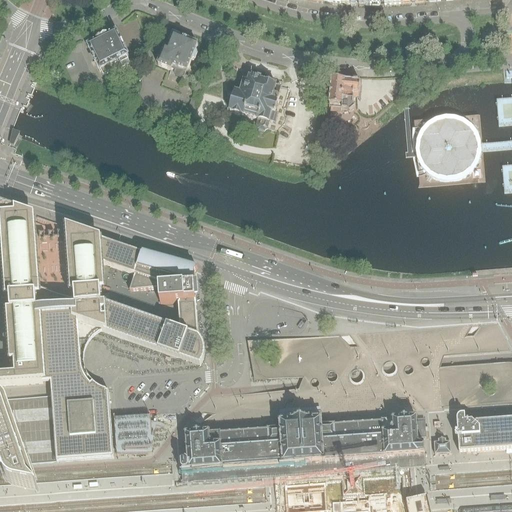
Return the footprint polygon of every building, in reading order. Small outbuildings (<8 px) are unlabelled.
[(120,76),(125,74),(122,69),(129,65),(126,59),(129,58),(117,34),(107,38),(108,38),(108,37),(109,36),(110,34),(110,33),(110,32),(109,31),(106,32),(107,33),(107,34),(106,34),(106,35),(105,36),(105,35),(100,38),(120,76)] [(186,73),(198,46),(189,43),(189,42),(188,42),(191,37),(185,34),(183,40),(182,40),(173,36),(173,37),(170,36),(158,66),(171,72),(173,68),(186,73)] [(97,43),(88,48),(100,73),(101,73),(104,78),(114,73),(117,78),(120,76),(100,38),(96,40),(95,40),(94,40),(93,40),(93,39),(90,40),(90,41),(91,41),(91,42),(92,43),(93,43),(94,43),(95,43),(96,43),(97,43)] [(267,130),(269,124),(269,123),(275,125),(278,114),(275,114),(278,103),(277,103),(278,97),(273,96),(276,86),(260,82),(261,79),(251,77),(250,79),(249,79),(247,83),(243,82),(238,97),(234,96),(233,98),(230,109),(229,113),(258,121),(256,127),(257,127),(258,129),(258,131),(264,132),(264,131),(267,130)] [(331,81),(330,91),(329,109),(330,109),(330,114),(340,115),(341,110),(342,110),(341,110),(347,111),(349,114),(355,109),(353,106),(354,94),(359,95),(360,83),(348,82),(331,81)] [(511,99),(496,100),(498,127),(511,125),(511,142),(480,145),(478,117),(414,122),(419,186),(483,181),(481,152),(511,149),(511,166),(502,168),(504,194),(511,193),(511,99)] [(196,108),(190,105),(187,112),(193,115),(196,108)] [(14,147),(15,144),(20,136),(18,136),(13,133),(12,138),(11,142),(9,145),(14,147)] [(0,462),(6,480),(7,482),(8,483),(9,484),(10,485),(11,486),(12,487),(14,488),(15,489),(17,489),(35,492),(36,492),(37,493),(37,494),(38,494),(39,494),(28,465),(23,449),(21,442),(12,416),(8,408),(8,407),(7,405),(6,404),(5,403),(4,402),(3,401),(1,400),(0,400),(0,387),(52,384),(52,392),(54,414),(55,447),(56,464),(114,459),(114,458),(109,396),(109,392),(107,392),(105,391),(103,391),(101,390),(99,389),(98,388),(96,387),(94,385),(93,384),(91,382),(90,381),(89,379),(88,377),(87,375),(86,373),(85,371),(85,369),(84,367),(84,364),(84,362),(84,360),(84,358),(85,356),(85,354),(86,352),(87,350),(88,348),(89,346),(90,344),(92,342),(93,341),(95,339),(96,338),(98,337),(100,336),(102,335),(101,333),(108,335),(173,358),(175,358),(176,358),(178,359),(180,359),(182,358),(183,358),(185,358),(187,357),(188,356),(190,355),(191,354),(192,353),(194,352),(195,351),(196,349),(196,348),(197,346),(198,344),(198,343),(198,341),(198,340),(198,339),(196,312),(179,313),(180,332),(102,305),(99,264),(135,276),(142,254),(81,233),(82,240),(71,241),(75,302),(36,289),(31,215),(15,210),(15,216),(4,216),(6,233),(15,372),(16,378),(0,379),(0,462)] [(178,305),(178,307),(196,306),(194,280),(193,272),(142,254),(135,276),(130,292),(159,290),(160,305),(179,304),(179,305),(178,305)] [(511,382),(511,364),(495,364),(494,370),(502,371),(502,376),(505,376),(505,382),(511,382)] [(457,423),(458,442),(459,454),(461,454),(474,453),(477,453),(511,450),(511,416),(466,420),(465,420),(465,417),(464,417),(463,417),(462,417),(461,417),(460,418),(459,418),(459,419),(458,419),(458,420),(457,421),(457,422),(457,423)] [(353,435),(336,436),(335,427),(334,426),(333,426),(332,426),(324,427),(323,427),(322,427),(322,423),(322,421),(321,421),(320,421),(310,422),(310,421),(309,421),(309,422),(307,422),(307,423),(303,423),(303,422),(302,422),(302,423),(301,423),(299,423),(299,422),(298,422),(298,423),(294,424),(294,423),(292,423),(291,423),(281,424),(280,424),(279,424),(279,426),(280,426),(280,430),(279,430),(278,430),(275,430),(274,430),(270,431),(268,431),(268,432),(267,431),(267,432),(267,433),(268,433),(268,435),(268,439),(268,442),(267,442),(265,442),(265,443),(261,443),(260,443),(259,443),(259,442),(258,443),(256,443),(252,444),(252,443),(250,444),(250,443),(249,443),(248,443),(248,444),(247,444),(243,444),(241,444),(239,444),(237,444),(237,445),(233,445),(232,445),(231,445),(231,444),(230,445),(229,445),(225,446),(225,445),(224,445),(224,446),(221,446),(221,443),(220,443),(220,439),(221,439),(220,436),(221,436),(221,435),(220,435),(220,434),(219,434),(218,434),(214,434),(212,435),(211,435),(210,435),(210,434),(209,434),(208,434),(201,434),(194,435),(187,435),(186,435),(186,436),(185,436),(185,437),(186,437),(186,448),(186,450),(187,450),(187,461),(187,462),(182,463),(182,465),(182,470),(183,471),(183,472),(182,472),(182,473),(188,472),(188,473),(190,473),(192,472),(195,472),(198,472),(198,471),(202,471),(202,472),(205,472),(205,471),(208,471),(210,471),(211,471),(212,471),(214,471),(215,470),(215,471),(216,471),(216,470),(218,470),(218,471),(218,470),(220,470),(221,470),(221,471),(222,470),(223,470),(226,470),(228,470),(232,469),(232,470),(233,470),(233,469),(234,469),(237,469),(239,469),(242,468),(242,469),(244,469),(244,468),(248,468),(250,468),(253,468),(254,468),(255,468),(256,468),(256,467),(260,467),(260,468),(263,467),(267,467),(268,467),(269,467),(270,467),(271,467),(271,466),(274,466),(274,467),(277,466),(281,466),(283,466),(283,467),(284,467),(284,466),(285,466),(289,466),(290,466),(289,465),(293,465),(293,466),(294,466),(295,466),(295,465),(300,465),(301,465),(302,465),(305,465),(305,464),(307,464),(307,465),(312,464),(312,465),(313,465),(313,464),(314,464),(318,463),(318,464),(318,463),(322,463),(322,464),(323,463),(323,464),(324,464),(324,463),(325,463),(324,463),(325,463),(326,463),(329,462),(329,463),(332,462),(335,462),(336,462),(338,462),(339,462),(338,462),(342,461),(342,462),(345,462),(344,461),(348,461),(351,461),(354,461),(355,461),(356,461),(357,461),(358,461),(358,460),(363,460),(364,460),(366,460),(367,460),(373,459),(373,460),(374,460),(374,459),(376,459),(377,459),(382,459),(383,459),(385,459),(386,459),(386,458),(389,458),(391,458),(394,458),(395,458),(397,458),(396,458),(398,458),(398,457),(402,457),(405,457),(409,456),(409,457),(412,457),(412,456),(416,456),(417,456),(417,457),(419,456),(425,455),(424,455),(424,453),(425,453),(424,448),(424,446),(424,445),(423,445),(423,443),(423,442),(418,442),(417,433),(418,433),(418,432),(417,432),(417,430),(417,427),(417,426),(416,423),(417,423),(417,421),(417,419),(416,419),(415,419),(413,419),(408,420),(408,419),(401,420),(400,420),(399,420),(394,421),(393,421),(392,421),(392,422),(390,422),(384,422),(384,423),(383,423),(383,422),(382,423),(382,424),(382,423),(382,433),(353,435)] [(382,423),(335,427),(336,436),(353,435),(382,433),(382,423)] [(267,432),(221,436),(220,436),(221,439),(220,439),(220,443),(221,443),(221,446),(224,446),(224,445),(225,445),(225,446),(229,445),(230,445),(231,444),(231,445),(232,445),(233,445),(237,445),(237,444),(239,444),(241,444),(243,444),(247,444),(248,444),(248,443),(249,443),(250,443),(250,444),(252,443),(252,444),(256,443),(258,443),(259,442),(259,443),(260,443),(261,443),(265,443),(265,442),(267,442),(268,442),(268,439),(268,435),(268,433),(267,433),(267,432)] [(438,444),(435,444),(434,444),(434,445),(435,445),(436,455),(434,455),(435,455),(435,456),(436,456),(437,456),(439,456),(439,457),(440,457),(441,457),(442,457),(444,457),(445,457),(446,457),(446,455),(447,455),(449,455),(451,455),(451,454),(450,444),(450,443),(449,443),(446,443),(445,441),(439,441),(438,441),(438,444)] [(47,503),(139,499),(138,476),(46,480),(47,503)] [(386,492),(387,511),(325,511),(324,484),(287,487),(289,511),(403,511),(402,491),(386,492)] [(460,494),(451,494),(451,505),(478,503),(478,492),(465,493),(465,494),(460,494)] [(436,495),(424,496),(424,507),(451,505),(451,494),(441,495),(441,496),(436,496),(436,495)] [(382,499),(367,500),(368,511),(395,510),(394,499),(388,499),(388,500),(382,500),(382,499)] [(346,502),(340,502),(340,511),(360,511),(368,511),(367,500),(352,502),(346,503),(346,502)]
